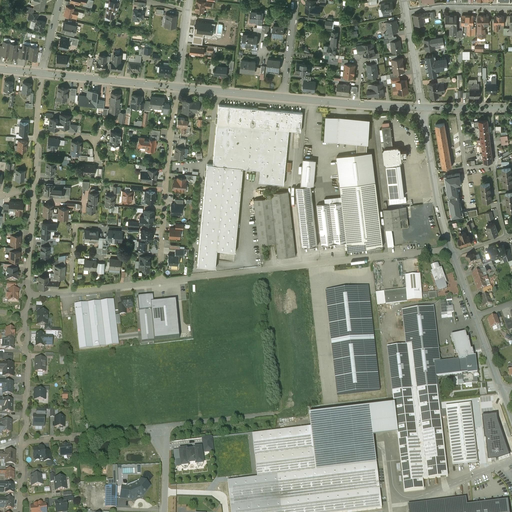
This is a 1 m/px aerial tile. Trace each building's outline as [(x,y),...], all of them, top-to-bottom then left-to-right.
[(31,0),(31,3),(35,4),(34,8),(43,10),(45,0),(31,0)] [(206,2),(197,0),(195,11),(204,12),(205,7),(206,2)] [(315,1),(306,0),(305,10),(306,10),(306,12),(309,12),(310,12),(310,11),(314,11),(314,6),(315,1)] [(118,2),(109,1),(108,8),(107,8),(105,16),(111,17),(114,18),(115,10),(117,10),(118,2)] [(392,2),(379,4),(379,7),(381,6),(383,15),(381,16),(392,14),(391,11),(393,11),(392,2)] [(66,6),(64,15),(72,17),(73,10),(74,8),(66,6)] [(321,7),(314,6),(314,11),(310,11),(310,12),(309,12),(309,13),(320,15),(321,7)] [(78,12),(73,10),(72,17),(78,19),(80,11),(78,10),(78,12)] [(144,11),(133,10),(132,20),(139,20),(139,18),(143,19),(144,11)] [(263,12),(251,11),(250,20),(262,21),(263,12)] [(423,13),(414,15),(415,25),(424,24),(424,18),(431,17),(430,12),(423,13)] [(38,13),(30,13),(28,19),(36,21),(37,19),(38,13)] [(176,15),(166,14),(165,26),(175,27),(176,15)] [(456,15),(446,15),(446,24),(450,24),(456,25),(456,24),(456,15)] [(473,15),(462,15),(462,24),(467,24),(467,34),(473,34),(473,22),(473,15)] [(481,15),(478,15),(478,25),(478,36),(485,36),(485,25),(488,25),(488,15),(485,15),(481,15)] [(504,15),(494,15),(494,25),(494,31),(499,31),(499,25),(504,24),(504,15)] [(45,21),(37,19),(36,21),(34,29),(38,30),(39,31),(40,31),(42,31),(45,21)] [(75,24),(64,21),(61,31),(74,35),(76,28),(79,29),(80,26),(75,24)] [(195,21),(194,32),(204,33),(213,34),(214,23),(195,21)] [(397,21),(387,22),(389,32),(399,31),(397,21)] [(284,27),(273,26),(272,35),(273,35),(278,35),(278,36),(283,37),(284,27)] [(204,33),(194,32),(192,43),(202,45),(204,33)] [(331,45),(325,44),(324,53),(325,54),(335,55),(337,33),(332,33),(331,45)] [(258,36),(244,34),(243,44),(257,46),(258,36)] [(433,38),(424,39),(426,50),(435,48),(434,44),(437,44),(437,43),(443,42),(443,43),(444,42),(443,37),(443,36),(439,37),(433,38)] [(69,41),(60,39),(58,47),(67,49),(69,41)] [(397,41),(391,41),(391,42),(393,52),(401,51),(400,40),(397,41)] [(6,42),(4,42),(4,41),(3,41),(3,46),(2,49),(3,49),(3,54),(8,54),(10,43),(10,42),(6,41),(6,42)] [(14,44),(10,43),(8,54),(8,55),(14,56),(14,52),(16,52),(16,51),(17,44),(16,44),(16,45),(14,44)] [(373,43),(362,45),(357,46),(358,46),(359,52),(358,52),(358,53),(364,52),(364,56),(368,55),(375,54),(374,53),(373,43)] [(30,45),(26,45),(24,45),(24,44),(23,44),(22,49),(22,52),(23,52),(23,57),(28,57),(30,46),(30,45)] [(34,47),(30,46),(28,57),(28,58),(34,59),(34,55),(36,55),(36,52),(37,47),(36,47),(36,48),(34,47)] [(204,48),(191,46),(190,53),(204,55),(204,48)] [(120,54),(114,53),(113,61),(111,61),(111,64),(110,69),(110,70),(121,71),(122,62),(119,62),(120,54)] [(67,56),(56,55),(56,64),(66,65),(67,56)] [(435,55),(425,56),(426,61),(425,61),(426,72),(427,72),(428,77),(439,75),(438,72),(442,71),(442,70),(448,68),(446,58),(440,59),(440,57),(439,57),(439,59),(436,59),(435,55)] [(402,58),(392,60),(393,66),(404,65),(404,63),(403,63),(402,58)] [(280,60),(268,59),(267,69),(267,68),(273,69),(279,70),(280,60)] [(256,61),(242,60),(241,71),(246,71),(246,70),(254,71),(254,72),(255,67),(256,61)] [(140,62),(128,61),(127,72),(132,72),(133,71),(139,71),(140,62)] [(170,64),(163,63),(163,65),(157,65),(157,70),(158,71),(158,74),(165,75),(165,76),(170,76),(171,65),(170,64)] [(310,65),(298,63),(297,72),(309,73),(309,70),(311,70),(311,66),(310,66),(310,65)] [(348,64),(345,63),(344,63),(344,70),(355,71),(356,70),(355,68),(355,65),(356,64),(355,64),(348,64)] [(371,63),(367,64),(368,77),(378,76),(376,63),(371,63)] [(404,65),(393,66),(394,73),(398,73),(405,71),(404,67),(404,66),(404,65)] [(227,67),(216,66),(216,70),(213,69),(213,72),(214,72),(214,75),(226,76),(227,67)] [(355,71),(344,70),(343,76),(343,77),(349,77),(353,78),(354,78),(354,77),(354,74),(355,73),(355,71)] [(496,78),(491,78),(491,83),(486,83),(486,92),(491,92),(491,94),(496,94),(496,92),(496,83),(496,78)] [(13,81),(4,80),(4,90),(3,93),(6,93),(6,92),(9,92),(9,91),(12,91),(13,81)] [(400,81),(396,82),(398,94),(408,92),(406,80),(400,81)] [(311,81),(304,81),(304,84),(302,85),(302,88),(303,90),(314,91),(315,82),(311,81)] [(31,83),(23,82),(22,92),(23,92),(23,94),(29,95),(29,93),(30,93),(31,83)] [(382,83),(372,84),(374,96),(384,94),(383,86),(383,83),(382,83)] [(437,83),(428,84),(431,98),(439,96),(438,92),(439,92),(440,91),(442,92),(445,91),(444,84),(441,85),(439,84),(437,84),(437,83)] [(479,83),(468,84),(468,89),(470,89),(470,92),(466,92),(466,97),(479,97),(479,89),(479,83)] [(350,85),(338,84),(337,93),(349,95),(349,90),(350,86),(350,85)] [(68,88),(58,87),(57,99),(66,100),(68,88)] [(97,91),(88,90),(87,96),(79,95),(78,102),(95,104),(96,99),(97,91)] [(121,94),(111,93),(110,105),(114,105),(113,111),(119,112),(120,101),(120,94),(121,94)] [(142,96),(132,95),(132,98),(132,101),(131,101),(131,106),(141,107),(142,96)] [(164,98),(151,97),(150,103),(150,107),(163,108),(164,98)] [(96,99),(95,104),(95,106),(104,107),(105,99),(96,99)] [(199,102),(184,100),(183,112),(192,113),(193,108),(197,109),(197,110),(198,110),(199,102)] [(303,113),(219,105),(213,164),(213,165),(243,168),(261,170),(259,181),(284,184),(289,130),(301,131),(303,113)] [(70,115),(60,114),(60,119),(59,127),(69,128),(69,130),(76,131),(77,125),(69,124),(70,115)] [(162,115),(153,114),(153,115),(152,122),(152,124),(161,125),(162,115)] [(187,118),(177,117),(176,126),(181,126),(186,127),(187,127),(187,126),(187,118)] [(328,120),(327,141),(357,143),(367,144),(369,122),(341,120),(341,117),(339,117),(339,120),(328,120)] [(60,119),(50,118),(49,128),(59,129),(59,127),(60,119)] [(28,123),(20,122),(19,132),(19,134),(23,134),(27,135),(28,123)] [(444,123),(435,125),(443,168),(452,166),(444,123)] [(402,161),(402,158),(407,157),(407,156),(407,151),(406,150),(401,151),(400,148),(398,146),(393,146),(391,125),(382,127),(384,147),(382,150),(384,163),(387,165),(387,171),(387,172),(388,176),(387,177),(388,177),(388,181),(388,182),(389,182),(389,186),(389,187),(390,191),(389,192),(390,192),(390,198),(404,196),(403,191),(403,190),(402,186),(403,185),(402,185),(402,181),(402,180),(401,176),(402,175),(401,175),(401,170),(400,169),(400,163),(402,161)] [(121,133),(111,132),(109,144),(115,144),(119,144),(119,145),(121,133)] [(151,139),(147,138),(147,139),(139,138),(138,146),(146,147),(146,150),(154,151),(155,146),(156,146),(156,143),(155,142),(155,140),(151,139)] [(186,139),(179,138),(177,145),(185,146),(186,139)] [(27,141),(18,140),(17,150),(26,151),(27,141)] [(81,142),(71,141),(71,153),(80,154),(81,142)] [(357,143),(356,154),(367,153),(367,144),(357,143)] [(184,147),(175,146),(174,157),(183,158),(184,147)] [(491,150),(482,152),(483,158),(484,162),(493,160),(491,150)] [(337,157),(340,186),(375,182),(372,152),(367,153),(356,154),(337,157)] [(311,186),(314,185),(316,160),(303,159),(301,187),(311,186)] [(55,162),(46,162),(46,172),(46,173),(50,174),(50,172),(54,172),(55,162)] [(95,165),(84,164),(84,174),(94,174),(95,168),(95,165)] [(243,168),(213,165),(213,164),(207,164),(197,266),(216,268),(217,250),(235,251),(243,168)] [(511,177),(511,168),(502,169),(504,186),(511,184),(511,177)] [(25,170),(16,169),(15,180),(24,181),(25,170)] [(157,170),(148,169),(147,172),(146,172),(146,171),(142,171),(141,180),(156,181),(157,170)] [(193,175),(184,174),(184,178),(185,178),(185,179),(186,179),(185,182),(192,183),(193,179),(193,175)] [(461,214),(456,175),(446,177),(451,215),(461,214)] [(184,178),(177,177),(177,179),(174,178),(173,184),(172,189),(185,190),(185,182),(186,179),(185,179),(185,178),(184,178)] [(375,182),(340,186),(342,202),(347,242),(348,250),(366,248),(366,249),(367,250),(369,250),(370,249),(370,248),(383,246),(375,182)] [(489,183),(481,184),(483,201),(492,200),(489,183)] [(54,185),(45,184),(44,190),(45,190),(45,194),(44,194),(44,195),(63,196),(63,194),(64,189),(63,189),(54,188),(54,185)] [(301,187),(296,187),(302,247),(317,245),(311,186),(301,187)] [(131,191),(123,191),(122,201),(131,201),(131,191)] [(155,192),(146,191),(146,198),(145,198),(145,202),(154,203),(154,202),(156,202),(156,197),(155,197),(155,192)] [(288,191),(267,193),(268,198),(254,199),(260,253),(264,253),(264,259),(296,255),(289,201),(289,196),(288,191)] [(98,193),(90,192),(89,192),(88,203),(88,204),(95,204),(97,204),(98,193)] [(114,195),(106,194),(105,205),(105,206),(109,207),(109,210),(113,210),(113,211),(118,211),(118,206),(114,206),(114,195)] [(23,202),(9,201),(9,204),(9,210),(16,210),(16,213),(22,214),(23,202)] [(176,204),(175,202),(173,204),(171,204),(171,213),(180,214),(181,210),(182,210),(182,205),(176,204)] [(342,202),(317,204),(322,245),(347,242),(342,202)] [(95,204),(88,204),(88,203),(87,203),(86,211),(95,212),(95,204)] [(53,205),(43,204),(43,215),(52,215),(52,217),(58,218),(58,217),(58,213),(52,212),(53,205)] [(68,208),(58,207),(58,218),(68,219),(68,208)] [(399,207),(383,209),(386,229),(392,229),(401,228),(400,219),(399,207)] [(154,211),(144,211),(144,212),(141,211),(141,212),(144,212),(144,217),(140,216),(139,222),(139,223),(153,224),(154,211)] [(407,218),(400,219),(401,228),(408,227),(407,218)] [(495,223),(486,226),(487,230),(489,235),(490,236),(498,233),(495,223)] [(45,227),(42,227),(42,236),(42,237),(46,237),(50,237),(50,228),(45,227)] [(175,228),(170,228),(169,238),(179,238),(180,229),(175,228)] [(98,231),(85,230),(84,240),(97,241),(98,231)] [(122,231),(108,230),(108,238),(108,240),(121,241),(122,231)] [(152,231),(141,230),(141,239),(149,240),(151,240),(152,231)] [(461,233),(459,234),(461,238),(458,239),(461,247),(471,243),(469,235),(467,236),(465,232),(461,233)] [(18,235),(11,235),(11,244),(20,245),(21,235),(18,235)] [(141,239),(138,239),(137,249),(149,250),(149,240),(141,239)] [(50,246),(41,245),(41,256),(46,256),(49,256),(50,246)] [(496,247),(495,245),(488,248),(492,258),(494,258),(495,259),(499,257),(496,247)] [(503,245),(496,247),(499,257),(500,258),(504,257),(505,260),(508,259),(507,256),(505,250),(503,245)] [(189,249),(175,248),(175,255),(179,255),(179,257),(184,257),(184,256),(188,257),(189,249)] [(14,251),(10,251),(10,252),(10,260),(19,261),(20,251),(14,251)] [(474,253),(466,256),(469,265),(473,264),(477,263),(477,264),(482,262),(480,257),(476,259),(474,253)] [(175,255),(168,254),(167,264),(178,265),(179,257),(179,255),(175,255)] [(145,256),(140,256),(139,267),(144,268),(144,271),(149,272),(150,256),(145,256)] [(121,260),(110,259),(109,268),(120,269),(121,260)] [(96,261),(84,260),(84,269),(95,270),(96,261)] [(65,266),(55,265),(54,277),(64,278),(65,266)] [(442,269),(439,270),(437,266),(432,268),(434,272),(431,273),(438,293),(447,289),(445,285),(447,284),(442,269)] [(17,271),(9,270),(9,271),(9,275),(7,275),(7,280),(17,281),(18,271),(17,271)] [(481,272),(472,275),(478,291),(483,290),(487,288),(485,282),(488,281),(486,277),(483,278),(481,272)] [(48,277),(39,276),(39,287),(48,288),(48,287),(51,287),(51,281),(48,281),(48,277)] [(420,276),(405,277),(406,290),(407,302),(422,301),(420,276)] [(369,288),(326,292),(337,395),(380,391),(369,288)] [(18,290),(9,290),(9,293),(7,293),(7,298),(9,298),(9,301),(18,302),(18,298),(17,298),(17,294),(18,294),(18,290)] [(406,290),(384,293),(386,305),(407,302),(406,290)] [(150,304),(153,304),(152,296),(137,298),(139,310),(151,309),(150,304)] [(489,296),(481,298),(484,307),(492,305),(489,296)] [(131,298),(121,299),(121,305),(121,309),(123,309),(132,308),(131,298)] [(113,300),(100,302),(104,331),(106,347),(119,345),(118,345),(113,300),(114,300),(113,300)] [(100,302),(88,303),(91,333),(104,331),(100,302)] [(180,338),(176,302),(153,304),(150,304),(151,309),(154,340),(180,338)] [(88,303),(74,304),(76,316),(77,324),(80,350),(106,347),(104,331),(91,333),(88,303)] [(428,308),(408,310),(409,320),(410,330),(430,328),(428,308)] [(151,309),(139,310),(141,341),(154,340),(151,309)] [(42,313),(37,313),(37,325),(45,325),(47,325),(48,313),(42,313)] [(496,317),(488,320),(491,328),(500,326),(496,317)] [(409,320),(403,321),(405,340),(406,346),(412,345),(410,330),(409,320)] [(430,328),(410,330),(412,345),(417,390),(437,388),(436,377),(434,363),(433,353),(430,328)] [(15,329),(6,329),(6,334),(6,338),(6,341),(6,349),(13,350),(14,338),(14,339),(15,329)] [(44,335),(36,334),(36,346),(44,346),(44,336),(44,335)] [(466,334),(451,337),(452,344),(454,343),(456,355),(458,355),(459,360),(466,359),(466,358),(474,357),(473,351),(471,351),(469,340),(467,340),(466,334)] [(52,336),(46,336),(44,336),(44,346),(52,346),(52,336)] [(406,346),(387,348),(393,393),(417,390),(412,345),(406,346)] [(474,357),(466,358),(466,359),(468,373),(462,374),(462,376),(457,377),(458,381),(463,381),(463,385),(478,383),(477,378),(474,379),(473,374),(473,373),(477,373),(477,374),(477,369),(476,369),(475,358),(475,357),(474,357)] [(46,359),(35,359),(35,367),(35,372),(45,373),(46,359)] [(434,363),(436,377),(462,374),(468,373),(466,359),(459,360),(438,363),(434,363)] [(13,364),(3,364),(3,365),(3,373),(3,376),(3,377),(6,377),(13,377),(13,365),(13,364)] [(6,383),(3,383),(3,389),(3,395),(12,395),(13,383),(6,383)] [(440,411),(437,388),(417,390),(393,393),(394,406),(397,434),(404,492),(424,490),(423,480),(448,477),(441,418),(440,411)] [(36,391),(35,391),(34,401),(45,400),(45,391),(42,391),(36,391)] [(12,401),(0,400),(0,407),(3,408),(3,412),(0,412),(0,415),(2,416),(7,416),(7,413),(12,413),(12,401)] [(471,404),(446,407),(447,410),(440,411),(441,418),(447,418),(453,466),(478,463),(471,404)] [(311,416),(312,428),(317,471),(377,464),(375,436),(397,434),(394,406),(311,416)] [(37,417),(33,416),(33,427),(44,427),(44,417),(37,417)] [(486,440),(488,462),(498,461),(509,457),(497,421),(497,416),(482,418),(485,440),(486,440)] [(65,418),(55,418),(55,427),(59,428),(60,429),(62,429),(63,428),(64,428),(65,418)] [(11,421),(2,421),(2,424),(1,433),(2,433),(11,433),(11,421)] [(312,428),(252,435),(258,478),(228,482),(231,511),(281,511),(277,476),(317,471),(312,428)] [(212,438),(203,439),(204,453),(213,452),(212,438)] [(70,446),(59,447),(60,456),(67,456),(71,456),(71,450),(70,446)] [(43,448),(39,448),(39,449),(33,450),(34,460),(35,460),(35,462),(39,461),(39,459),(43,459),(45,459),(44,453),(44,448),(43,448)] [(187,469),(189,466),(188,464),(196,463),(197,465),(204,464),(202,448),(195,449),(195,450),(187,451),(187,450),(180,451),(182,467),(184,469),(187,469)] [(15,452),(6,451),(6,454),(0,454),(0,460),(1,460),(5,460),(5,464),(13,465),(14,465),(15,452)] [(51,452),(44,453),(45,459),(43,459),(44,462),(47,462),(52,461),(51,452)] [(317,471),(277,476),(281,511),(352,511),(382,508),(377,464),(317,471)] [(14,471),(5,471),(5,475),(5,477),(0,476),(0,481),(5,482),(5,480),(14,480),(14,471)] [(144,480),(145,480),(146,481),(148,483),(152,478),(150,477),(149,475),(148,474),(147,474),(146,474),(145,475),(144,476),(143,477),(143,478),(144,480)] [(32,476),(31,476),(32,486),(42,485),(41,475),(38,476),(32,476)] [(55,479),(54,479),(55,482),(56,491),(66,490),(65,478),(55,479)] [(138,484),(127,489),(122,488),(120,499),(132,500),(143,496),(150,487),(141,480),(138,484)] [(111,483),(106,483),(105,508),(116,508),(116,488),(111,487),(111,483)] [(14,485),(6,484),(6,485),(5,490),(5,493),(14,493),(14,485)] [(410,503),(411,511),(509,511),(508,501),(468,506),(467,497),(410,503)] [(13,500),(0,499),(0,508),(5,509),(13,509),(13,500)] [(64,502),(55,503),(55,511),(65,511),(67,511),(66,502),(64,502)]
